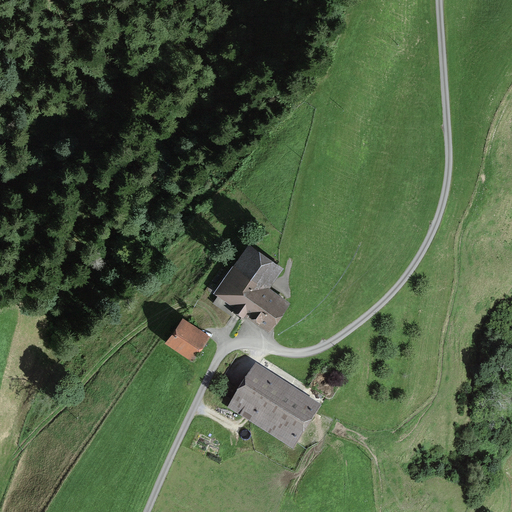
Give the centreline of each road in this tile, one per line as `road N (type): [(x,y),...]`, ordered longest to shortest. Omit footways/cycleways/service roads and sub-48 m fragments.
road 1 (track): [(439,0),(448,147),(427,244),(381,303),(329,343),(290,352),(242,342),(221,352),(148,511)]
road 2 (track): [(9,462),(108,355),(165,312),(188,302),(206,306),(229,346)]
